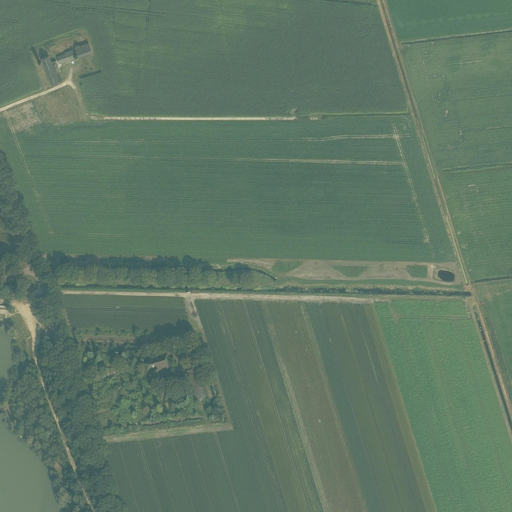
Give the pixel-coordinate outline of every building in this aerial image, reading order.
[(74,47),(78,57),(92,52),(88,42),(74,47)] [(57,58),(59,64),(76,58),(73,49),(64,52),(64,54),(57,57),(57,58)] [(41,59),(51,85),(62,81),(55,61),(51,62),(49,56),(41,59)] [(179,357),(182,366),(201,360),(198,352),(179,357)] [(145,363),(149,375),(155,373),(156,374),(170,370),(167,358),(160,360),(159,358),(150,360),(151,361),(145,363)] [(187,372),(196,402),(206,399),(197,369),(187,372)] [(168,376),(172,389),(181,386),(177,374),(168,376)] [(156,381),(158,387),(167,385),(166,378),(156,381)]
